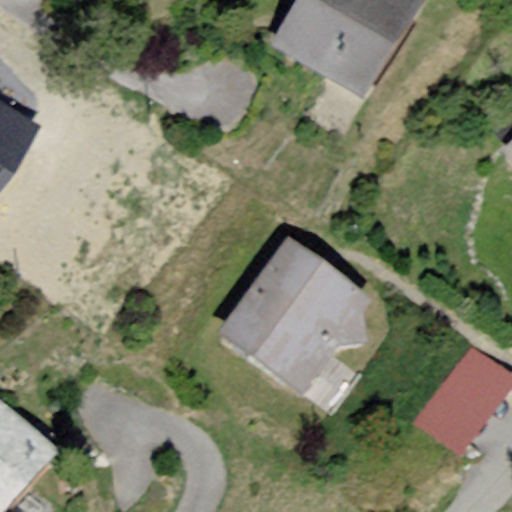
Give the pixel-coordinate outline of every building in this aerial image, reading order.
[(333,102),(400,0),(275,0),(246,44),(333,102)] [(511,119),(479,147),(511,185),(511,119)] [(341,295),(266,239),(196,332),(273,388),(309,340),(338,339),(329,312),(341,295)] [(495,379),(453,346),(394,418),(437,452),(495,379)] [(0,421),(0,484),(32,454),(0,421)]
